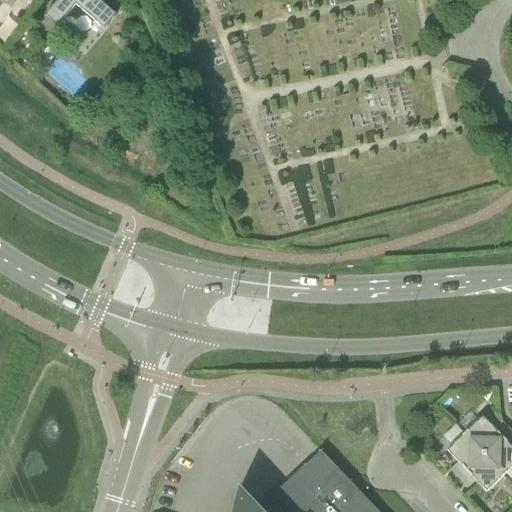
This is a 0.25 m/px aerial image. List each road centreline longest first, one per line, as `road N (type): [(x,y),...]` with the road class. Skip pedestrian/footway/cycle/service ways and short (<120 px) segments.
road 1 (secondary): [(189,333),(290,349),(511,339)]
road 2 (secondary): [(511,280),(268,284),(190,270)]
road 3 (secondary): [(190,270),(113,244),(0,182)]
road 4 (secondary): [(0,253),(99,311),(161,328)]
road 5 (residential): [(127,473),(189,333)]
road 6 (residential): [(161,328),(144,374),(127,473)]
